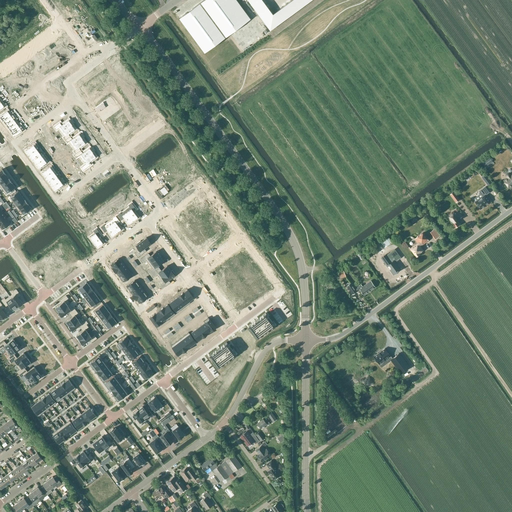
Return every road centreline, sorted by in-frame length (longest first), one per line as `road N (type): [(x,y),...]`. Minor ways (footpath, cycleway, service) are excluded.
road 1 (unclassified): [(305,340),(303,276),(288,230),(140,27)]
road 2 (tertiary): [(305,340),(340,335),(511,210)]
road 3 (track): [(431,268),(434,279),(393,312),(431,364),(430,375),(368,423),(353,424)]
road 4 (tertiary): [(307,511),(305,340)]
road 5 (residential): [(241,237),(282,290),(233,328)]
road 6 (residential): [(99,255),(139,311),(186,277)]
